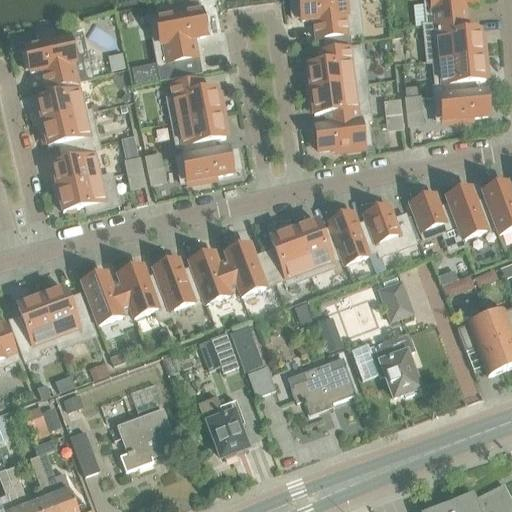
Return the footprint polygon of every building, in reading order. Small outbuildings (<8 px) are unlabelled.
[(361,36),(356,0),(298,0),(299,3),(290,4),(292,22),(301,20),(301,25),(314,23),(316,42),(325,41),(326,50),(351,47),(350,38),(361,36)] [(477,5),(477,1),(480,1),(479,0),(424,0),(427,28),(466,24),(465,7),(477,5)] [(193,42),(205,40),(205,36),(208,35),(205,18),(201,18),(200,14),(198,15),(196,5),(156,13),(158,23),(150,24),(161,80),(199,73),(193,42)] [(486,59),(484,45),(481,45),(480,35),(467,36),(466,24),(427,28),(424,28),(427,65),(486,59)] [(402,41),(401,32),(390,33),(391,42),(402,41)] [(91,82),(81,38),(25,51),(26,55),(22,56),(26,73),(30,72),(30,76),(43,73),(47,91),(77,84),(77,85),(91,82)] [(21,47),(20,39),(13,41),(14,48),(21,47)] [(380,59),(393,57),(391,42),(378,43),(380,59)] [(365,86),(360,51),(318,56),(320,68),(307,70),(309,80),(305,81),(307,94),(365,86)] [(125,71),(122,58),(109,61),(112,74),(125,71)] [(485,84),(484,74),(487,73),(486,59),(427,65),(427,66),(433,65),(436,89),(442,88),(443,99),(473,96),(472,85),(485,84)] [(224,117),(221,103),(218,103),(216,93),(204,95),(201,83),(171,89),(173,101),(167,102),(172,126),(224,117)] [(84,116),(77,85),(77,84),(47,91),(49,101),(37,104),(39,114),(36,115),(39,127),(84,117),(84,116)] [(370,124),(365,86),(307,94),(309,109),(312,108),(314,119),(326,117),(327,128),(366,122),(366,124),(370,124)] [(417,89),(405,91),(406,103),(418,102),(417,89)] [(488,120),(486,95),(486,94),(473,96),(443,99),(434,100),(437,125),(443,124),(443,128),(461,126),(461,123),(488,120)] [(125,95),(120,103),(126,106),(130,99),(125,95)] [(422,128),(419,102),(418,102),(406,103),(409,129),(422,128)] [(401,132),(398,106),(385,108),(388,134),(401,132)] [(125,108),(117,110),(119,118),(127,116),(125,108)] [(92,150),(98,149),(90,115),(84,116),(84,117),(39,127),(42,140),(45,140),(47,150),(60,147),(62,157),(92,150)] [(225,142),(223,131),(227,131),(224,117),(172,126),(177,151),(183,150),(185,160),(215,154),(213,144),(225,142)] [(370,148),(366,124),(366,122),(327,128),(315,129),(318,155),(346,151),(346,154),(364,152),(364,149),(370,148)] [(375,158),(374,152),(370,149),(364,149),(366,159),(375,158)] [(99,182),(92,150),(62,157),(64,166),(52,169),(54,179),(51,180),(54,193),(99,182)] [(240,171),(236,154),(228,156),(227,152),(215,154),(185,160),(176,162),(181,187),(187,186),(188,189),(205,186),(205,182),(232,177),(231,173),(240,171)] [(152,188),(164,185),(159,160),(146,162),(152,188)] [(144,190),(139,164),(126,166),(131,192),(144,190)] [(118,209),(111,179),(99,182),(54,193),(57,206),(60,205),(63,215),(86,210),(88,216),(118,209)] [(499,239),(511,233),(511,200),(511,201),(507,187),(483,196),(485,203),(496,232),(499,239)] [(463,244),(496,232),(485,203),(476,207),(470,193),(446,202),(449,209),(462,244),(463,244)] [(462,244),(449,209),(439,212),(434,198),(410,207),(423,243),(442,236),(449,254),(465,248),(463,244),(462,244)] [(415,247),(408,230),(405,220),(393,224),(388,210),(378,214),(377,211),(365,215),(366,218),(364,219),(367,226),(371,238),(377,254),(380,260),(415,247)] [(377,254),(371,238),(367,226),(357,229),(352,217),(328,226),(331,232),(341,261),(344,269),(368,260),(368,258),(377,254)] [(341,261),(331,232),(321,236),(317,224),(307,228),(306,225),(292,230),(311,279),(334,270),(332,265),(341,261)] [(311,279),(292,230),(279,235),(280,238),(270,242),(274,253),(264,257),(269,271),(275,286),(285,282),(287,288),(311,279)] [(275,286),(269,271),(264,257),(254,261),(249,249),(225,258),(228,265),(233,278),(238,293),(241,300),(265,291),(264,290),(275,286)] [(238,293),(233,278),(228,265),(218,268),(213,256),(189,265),(192,272),(197,286),(202,300),(205,308),(229,299),(229,297),(238,293)] [(202,300),(197,286),(192,272),(182,276),(178,263),(167,267),(166,264),(154,268),(156,272),(154,273),(156,279),(170,315),(172,314),(194,305),(194,304),(202,300)] [(511,279),(511,266),(500,272),(504,283),(511,279)] [(170,315),(156,279),(146,283),(142,271),(118,280),(120,286),(125,298),(131,315),(134,322),(156,313),(160,323),(173,318),(172,314),(170,315)] [(454,274),(437,280),(441,290),(452,285),(457,283),(454,274)] [(131,315),(125,298),(120,286),(111,290),(106,278),(82,287),(98,329),(122,320),(121,319),(131,315)] [(474,291),(469,278),(457,283),(452,285),(456,294),(462,296),(474,291)] [(402,286),(378,294),(390,326),(414,317),(402,286)] [(94,339),(79,299),(68,303),(64,292),(54,295),(53,292),(39,297),(59,352),(94,339)] [(59,352),(39,297),(26,302),(27,306),(17,309),(22,321),(10,325),(25,365),(38,360),(36,354),(57,347),(59,352)] [(307,319),(303,307),(291,312),(295,323),(307,319)] [(511,340),(511,338),(511,337),(511,311),(486,321),(505,374),(511,371),(511,340)] [(266,319),(264,312),(248,318),(251,325),(266,319)] [(486,321),(457,332),(466,355),(477,351),(488,380),(505,374),(486,321)] [(0,370),(18,364),(4,327),(0,328),(0,370)] [(247,332),(232,337),(245,376),(261,370),(247,332)] [(343,351),(338,336),(322,342),(327,357),(343,351)] [(238,371),(226,337),(210,343),(220,371),(223,377),(238,371)] [(411,372),(414,368),(411,361),(407,359),(406,358),(413,355),(407,338),(383,347),(385,355),(372,360),(367,348),(351,354),(362,385),(379,379),(380,381),(385,378),(394,401),(404,397),(405,400),(417,396),(416,393),(419,392),(411,372)] [(220,371),(210,343),(198,347),(209,375),(220,371)] [(357,399),(343,362),(291,381),(289,386),(290,390),(296,407),(302,405),(303,409),(306,409),(310,420),(326,414),(324,411),(357,399)] [(109,379),(104,367),(88,373),(93,384),(109,379)] [(275,395),(267,371),(247,378),(256,402),(275,395)] [(53,397),(48,386),(36,391),(41,402),(53,397)] [(68,417),(84,411),(79,398),(63,404),(68,417)] [(247,452),(239,430),(244,428),(235,405),(204,417),(209,429),(206,431),(210,442),(213,441),(221,462),(223,461),(224,464),(237,459),(236,456),(247,452)] [(46,431),(39,411),(27,415),(35,435),(46,431)] [(177,452),(163,413),(117,430),(127,458),(119,460),(125,477),(153,466),(152,462),(177,452)] [(0,444),(8,442),(0,420),(0,444)] [(99,475),(85,435),(69,441),(84,481),(99,475)] [(77,511),(69,492),(60,495),(46,457),(55,454),(51,443),(34,450),(37,460),(57,511),(77,511)] [(57,511),(37,460),(29,463),(44,502),(36,505),(38,511),(57,511)] [(27,508),(13,471),(5,474),(20,511),(38,511),(36,505),(27,508)] [(20,511),(5,474),(0,475),(0,484),(6,499),(0,501),(0,507),(1,511),(20,511)] [(511,511),(511,505),(503,488),(475,502),(473,497),(435,511),(511,511)]
